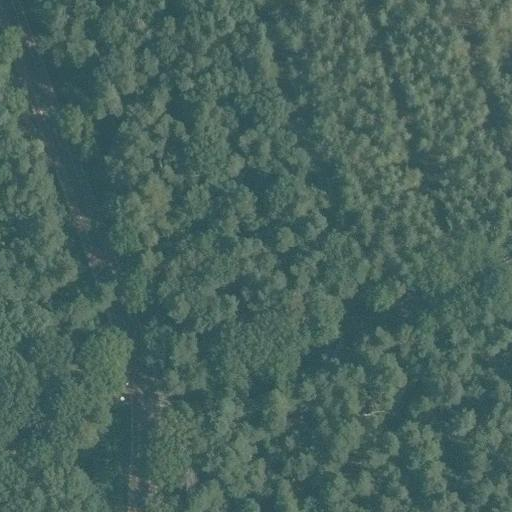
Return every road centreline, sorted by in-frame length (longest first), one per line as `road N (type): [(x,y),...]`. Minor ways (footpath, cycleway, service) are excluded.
road 1 (tertiary): [(141,511),(145,407),(130,344),(2,0)]
road 2 (track): [(511,259),(145,407)]
road 3 (track): [(0,356),(145,407)]
